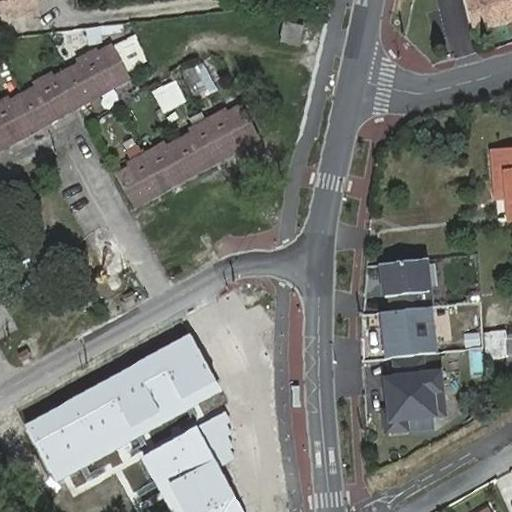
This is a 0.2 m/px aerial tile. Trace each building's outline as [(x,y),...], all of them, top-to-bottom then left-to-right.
[(0,0),(0,5),(7,5),(8,19),(44,15),(42,0),(0,0)] [(511,23),(511,0),(466,0),(462,1),(469,29),(483,26),(485,30),(511,23)] [(287,19),(283,40),(304,45),(308,23),(287,19)] [(0,100),(0,148),(125,78),(108,48),(94,55),(91,51),(74,60),(77,65),(54,78),(52,73),(34,82),(37,87),(7,104),(4,98),(0,100)] [(160,110),(187,104),(182,81),(155,87),(160,110)] [(159,141),(142,150),(126,158),(129,164),(114,172),(133,206),(256,137),(237,104),(224,111),(221,107),(185,127),(187,132),(174,139),(162,146),(159,141)] [(506,174),(509,201),(511,222),(511,221),(511,150),(496,152),(497,174),(506,174)] [(500,202),(509,201),(506,174),(497,174),(500,202)] [(430,311),(424,263),(381,268),(384,299),(390,298),(392,315),(429,311),(430,311)] [(436,357),(429,311),(392,315),(381,317),(387,362),(394,361),(422,358),(436,357)] [(511,330),(486,331),(486,358),(511,357),(511,330)] [(190,335),(24,428),(57,486),(222,394),(190,335)] [(422,358),(394,361),(397,381),(386,383),(389,414),(392,434),(407,432),(406,422),(444,418),(440,376),(424,378),(422,358)] [(242,511),(197,428),(139,460),(167,511),(242,511)]
